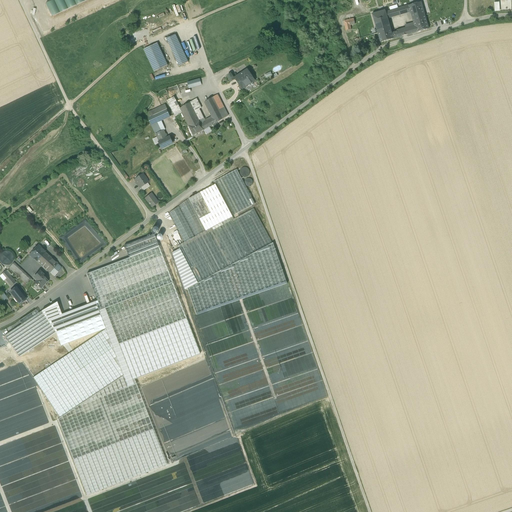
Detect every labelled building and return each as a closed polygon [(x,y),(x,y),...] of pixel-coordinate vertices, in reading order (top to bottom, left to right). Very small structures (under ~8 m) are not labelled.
[(53,0),(45,4),(51,17),(87,0),(53,0)] [(420,3),(392,11),(394,17),(395,16),(410,12),(415,27),(402,31),(403,36),(428,29),(421,2),(420,3)] [(385,10),(372,14),(377,33),(378,33),(390,30),(385,10)] [(354,19),(344,21),(346,31),(351,30),(350,26),(355,24),(354,19)] [(390,30),(378,33),(379,38),(380,43),(393,39),(392,34),(390,30)] [(402,31),(392,34),(393,39),(403,36),(402,31)] [(188,62),(175,35),(166,39),(179,66),(188,62)] [(168,66),(157,43),(144,50),(154,72),(168,66)] [(247,70),(235,78),(242,89),(247,86),(255,82),(247,70)] [(213,98),(204,103),(212,118),(215,124),(223,119),(213,98)] [(196,99),(180,108),(182,113),(189,126),(204,119),(199,109),(201,108),(196,99)] [(179,109),(175,101),(168,104),(175,117),(182,113),(180,108),(180,109),(179,109)] [(166,110),(148,118),(151,125),(156,123),(169,117),(166,110)] [(204,119),(189,126),(193,136),(204,130),(215,124),(212,118),(206,122),(204,119)] [(160,132),(158,126),(156,123),(151,125),(155,134),(160,132)] [(167,139),(164,130),(160,132),(155,134),(159,142),(161,149),(172,144),(170,137),(169,138),(167,139)] [(249,174),(250,173),(249,171),(248,169),(246,168),(245,168),(243,168),(241,169),(240,171),(240,173),(240,175),(241,176),(243,177),(245,178),(247,177),(248,176),(249,174)] [(234,220),(232,216),(255,204),(237,170),(214,182),(216,185),(188,199),(179,206),(195,237),(194,237),(178,207),(169,214),(184,243),(177,246),(197,283),(187,289),(196,315),(287,284),(273,243),(272,244),(254,209),(234,220)] [(142,175),(134,180),(139,188),(148,183),(147,181),(147,180),(144,177),(143,176),(142,175)] [(252,184),(253,183),(252,181),(251,180),(250,179),(249,178),(247,179),(246,180),(245,181),(244,183),(245,184),(246,186),(247,186),(249,187),(250,186),(252,185),(252,184)] [(158,203),(151,194),(145,199),(151,208),(158,203)] [(57,264),(38,246),(29,255),(49,273),(57,264)] [(14,261),(15,258),(14,255),(12,253),(10,251),(7,251),(4,251),(2,253),(0,255),(0,260),(0,261),(2,264),(4,265),(7,266),(10,265),(12,263),(14,261)] [(31,279),(13,263),(9,268),(26,284),(31,279)] [(57,264),(49,273),(55,278),(63,269),(57,264)] [(43,275),(40,271),(34,278),(37,281),(34,283),(41,289),(48,281),(42,276),(43,275)] [(7,278),(5,280),(11,287),(15,283),(9,276),(7,278)] [(129,360),(79,285),(41,311),(5,336),(59,418),(131,370),(125,362),(129,360)] [(26,300),(16,287),(9,292),(19,305),(26,300)] [(59,418),(57,419),(87,494),(167,464),(131,370),(59,418)] [(320,375),(310,375),(309,391),(317,391),(317,386),(322,386),(322,383),(320,383),(320,375)]
